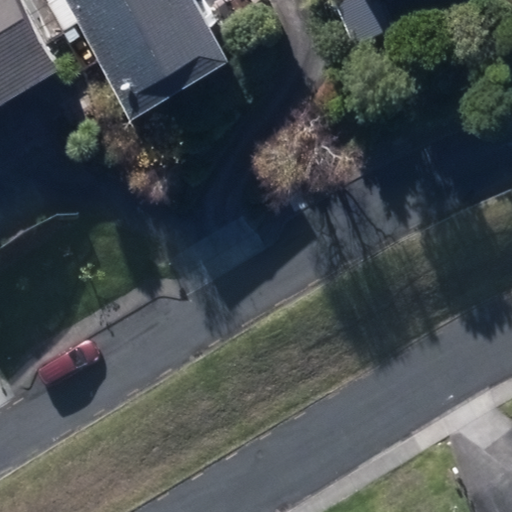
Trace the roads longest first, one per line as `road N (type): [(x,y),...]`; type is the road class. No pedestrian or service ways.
road 1 (residential): [(0,445),(306,260),(511,157)]
road 2 (residential): [(511,333),(216,511)]
